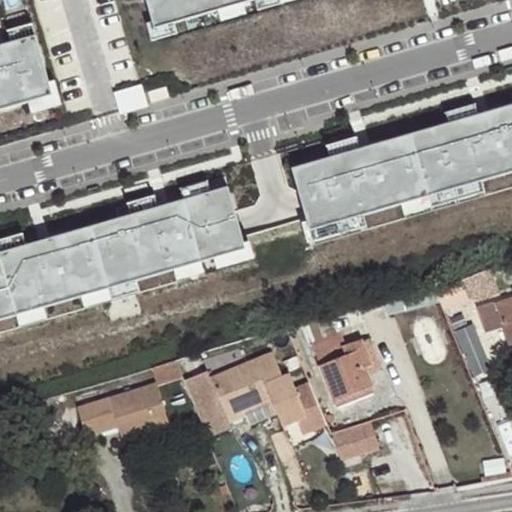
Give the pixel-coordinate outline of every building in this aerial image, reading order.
[(147,0),(158,33),(264,0),(147,0)] [(0,46),(0,114),(57,96),(40,35),(0,46)] [(120,93),(126,112),(153,104),(147,84),(120,93)] [(511,105),(418,134),(435,191),(511,169),(511,105)] [(418,134),(295,170),(312,228),(435,191),(418,134)] [(91,226),(108,285),(246,244),(228,184),(91,226)] [(91,226),(0,252),(0,316),(108,285),(91,226)] [(441,301),(436,289),(385,301),(389,315),(441,301)] [(511,339),(511,296),(475,309),(483,334),(505,326),(510,340),(511,339)] [(304,322),(312,344),(339,334),(332,316),(304,322)] [(339,334),(312,344),(335,401),(373,386),(368,373),(365,366),(372,363),(363,341),(345,348),(339,334)] [(371,338),(363,341),(372,363),(365,366),(368,373),(382,367),(371,338)] [(266,384),(283,376),(273,352),(211,378),(227,422),(247,415),(245,412),(273,401),(266,384)] [(161,380),(186,375),(183,360),(158,364),(161,380)] [(283,376),(266,384),(273,401),(278,414),(284,428),(298,422),(309,417),(315,431),(328,426),(310,383),(297,389),(290,373),(283,376)] [(88,436),(104,432),(100,417),(116,412),(119,427),(124,439),(170,424),(157,383),(80,408),(88,436)] [(373,386),(335,401),(338,408),(376,393),(373,386)] [(251,426),(278,414),(273,401),(245,412),(247,415),(251,426)] [(100,417),(104,432),(119,427),(116,412),(100,417)] [(298,422),(305,436),(315,431),(309,417),(298,422)] [(363,454),(381,448),(372,421),(355,427),(363,454)] [(343,460),(363,454),(355,427),(338,432),(334,433),(343,460)] [(511,477),(511,473),(485,478),(485,482),(511,477)]
